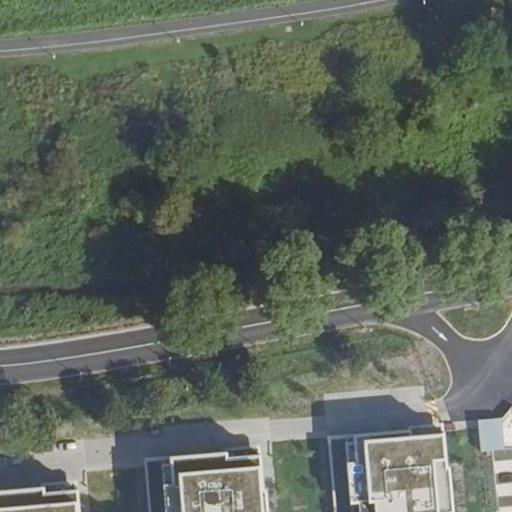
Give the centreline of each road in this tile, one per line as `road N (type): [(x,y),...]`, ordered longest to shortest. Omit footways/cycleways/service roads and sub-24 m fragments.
road 1 (residential): [(491,386),(437,410),(379,420),(2,465)]
road 2 (primary): [(0,367),(158,348),(395,301)]
road 3 (residential): [(395,301),(491,386)]
